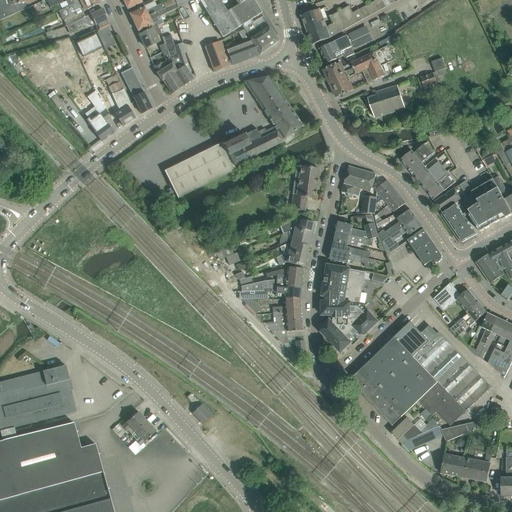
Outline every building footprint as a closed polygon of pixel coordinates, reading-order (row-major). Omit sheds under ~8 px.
[(4,0),(5,7),(0,7),(0,20),(23,10),(23,9),(22,3),(26,2),(25,0),(4,0)] [(85,11),(100,3),(98,0),(81,0),(71,5),(74,11),(83,7),(85,11)] [(140,0),(122,0),(124,3),(125,6),(126,7),(127,9),(142,2),(140,0)] [(168,6),(175,3),(174,0),(169,0),(146,11),(144,6),(138,9),(129,13),(130,15),(129,16),(130,18),(132,18),(134,23),(168,6)] [(237,28),(241,25),(261,13),(262,13),(253,0),(174,0),(175,3),(177,8),(178,8),(178,9),(192,0),(198,0),(222,38),(237,28)] [(331,38),(391,4),(395,1),(394,0),(375,0),(353,13),(349,6),(330,16),(334,23),(326,27),(325,23),(307,30),(312,45),(331,38)] [(151,21),(177,8),(175,3),(168,6),(134,23),(136,27),(135,28),(136,30),(137,31),(138,32),(153,26),(151,21)] [(106,14),(105,14),(103,9),(85,17),(66,26),(69,33),(78,29),(78,27),(85,24),(86,26),(88,27),(91,28),(95,26),(98,31),(110,26),(107,20),(108,19),(107,18),(107,16),(106,14)] [(307,30),(325,23),(324,22),(327,21),(326,18),(323,19),(320,9),(301,16),(307,30)] [(66,26),(85,17),(82,11),(63,20),(66,26)] [(249,38),(269,26),(261,13),(241,25),(248,36),(249,38)] [(146,48),(155,44),(158,42),(156,36),(161,34),(157,26),(139,35),(146,48)] [(278,41),(271,30),(269,26),(249,38),(260,55),(278,41)] [(349,34),(356,49),(373,41),(367,27),(349,34)] [(93,32),(75,41),(83,57),(101,49),(93,32)] [(386,39),(379,43),(382,49),(389,46),(401,41),(397,32),(386,39)] [(171,35),(162,38),(165,44),(167,50),(170,57),(174,65),(176,71),(175,72),(184,86),(194,79),(185,66),(187,64),(184,53),(178,55),(173,41),(171,35)] [(102,47),(113,43),(110,36),(100,39),(102,47)] [(260,55),(249,38),(248,36),(242,39),(241,37),(231,43),(228,37),(220,41),(205,47),(214,72),(232,65),(260,55)] [(327,64),(336,60),(337,59),(335,54),(351,47),(346,36),(336,41),(319,48),(327,64)] [(164,44),(159,46),(162,53),(167,50),(165,44),(164,44)] [(358,66),(329,80),(329,82),(337,98),(353,90),(349,80),(350,80),(349,77),(363,71),(369,83),(378,79),(384,76),(380,67),(395,60),(392,53),(389,46),(382,49),(374,53),(356,61),(358,66)] [(160,63),(153,66),(157,73),(162,81),(163,80),(172,94),(184,86),(175,72),(176,71),(174,65),(170,57),(167,50),(162,53),(166,61),(167,60),(170,65),(168,66),(167,64),(163,67),(160,63)] [(333,66),(324,70),(329,80),(358,66),(356,61),(343,67),(341,63),(333,66)] [(136,105),(141,114),(151,108),(140,85),(132,68),(121,73),(130,91),(136,105)] [(436,83),(433,72),(421,77),(424,87),(436,83)] [(265,113),(285,100),(269,76),(244,82),(265,113)] [(109,87),(115,100),(114,100),(120,111),(115,114),(117,117),(122,126),(135,118),(127,106),(130,104),(126,95),(119,82),(109,87)] [(81,86),(85,96),(92,93),(87,83),(81,86)] [(375,118),(405,107),(398,85),(382,90),(383,93),(368,98),(375,118)] [(97,109),(102,105),(97,95),(90,99),(97,109)] [(450,107),(458,104),(455,97),(447,100),(450,107)] [(234,166),(284,141),(285,144),(299,135),(295,130),(302,126),(285,100),(265,113),(274,127),(266,131),(264,129),(258,132),(257,129),(223,145),(222,143),(165,171),(178,199),(193,192),(236,170),(234,166)] [(71,121),(76,116),(68,107),(63,112),(71,121)] [(88,118),(86,120),(94,131),(102,141),(113,132),(105,121),(110,117),(105,109),(90,120),(88,118)] [(511,137),(501,144),(511,164),(511,137)] [(422,156),(431,148),(428,144),(426,146),(424,144),(414,153),(412,150),(400,160),(407,168),(419,159),(422,156)] [(511,164),(501,144),(495,147),(511,178),(511,164)] [(435,152),(434,151),(431,148),(422,156),(425,160),(435,152)] [(483,161),(487,168),(496,163),(492,157),(483,161)] [(414,176),(425,167),(419,159),(407,168),(414,176)] [(420,184),(444,165),(440,160),(428,170),(425,167),(414,176),(420,184)] [(427,192),(450,173),(444,165),(420,184),(427,192)] [(319,169),(300,166),(296,195),(293,195),(291,209),(304,211),(306,197),(315,198),(319,169)] [(371,192),(376,174),(349,167),(342,192),(348,194),(347,196),(353,197),(355,187),(371,192)] [(433,200),(445,191),(457,181),(450,173),(427,192),(433,200)] [(511,194),(509,196),(503,184),(498,177),(494,179),(511,212),(511,194)] [(511,214),(511,212),(494,179),(493,179),(481,186),(472,191),(473,192),(470,194),(475,202),(467,207),(472,215),(469,216),(480,232),(501,220),(501,221),(511,214)] [(388,205),(399,195),(387,180),(376,190),(388,205)] [(456,204),(463,198),(456,188),(443,196),(435,202),(442,213),(456,203),(456,204)] [(362,214),(374,214),(377,197),(364,195),(362,214)] [(395,213),(406,203),(399,195),(388,205),(395,213)] [(459,208),(466,203),(463,198),(456,204),(456,203),(442,213),(463,243),(477,234),(459,208)] [(390,237),(416,218),(410,209),(397,218),(400,222),(385,232),(384,230),(379,233),(381,238),(383,242),(390,237)] [(375,220),(376,224),(377,228),(390,222),(388,218),(382,221),(379,218),(375,220)] [(394,241),(401,237),(407,232),(409,236),(422,227),(416,218),(390,237),(383,242),(386,251),(387,255),(400,246),(397,243),(396,244),(394,241)] [(314,223),(304,221),(297,219),(288,222),(280,226),(284,234),(294,229),(312,233),(314,223)] [(372,240),(372,239),(378,237),(379,237),(378,234),(375,223),(374,223),(369,224),(364,225),(366,232),(352,229),(353,225),(337,221),(335,231),(357,236),(368,239),(372,240)] [(309,246),(312,233),(294,229),(284,234),(280,235),(280,236),(279,243),(279,244),(291,239),(290,242),(309,246)] [(407,240),(419,257),(425,265),(432,261),(433,262),(434,263),(436,263),(437,263),(439,262),(440,262),(441,260),(442,259),(442,257),(442,256),(441,254),(424,229),(407,240)] [(371,246),(372,240),(368,239),(357,236),(335,231),(333,240),(349,244),(357,246),(358,243),(371,246)] [(348,247),(349,244),(333,240),(331,249),(363,257),(365,251),(348,247)] [(289,252),(306,256),(309,246),(290,242),(280,247),(283,254),(289,252)] [(511,245),(510,242),(490,254),(492,256),(496,262),(500,260),(503,267),(504,269),(510,280),(511,279),(511,245)] [(220,260),(224,259),(233,255),(230,247),(214,254),(220,260)] [(363,257),(331,249),(329,259),(348,263),(349,259),(357,261),(365,263),(364,267),(370,268),(372,259),(363,257)] [(304,267),(304,266),(306,256),(289,252),(283,254),(286,260),(285,264),(304,267)] [(486,256),(476,263),(491,284),(496,280),(504,275),(502,271),(504,269),(503,267),(500,260),(496,262),(492,256),(490,254),(486,256)] [(368,271),(330,262),(322,295),(326,296),(325,301),(322,301),(322,315),(329,315),(329,319),(322,327),(321,332),(341,352),(352,342),(351,342),(356,337),(355,336),(359,333),(360,334),(365,334),(379,322),(360,302),(368,271)] [(238,271),(244,269),(241,263),(236,265),(238,271)] [(303,269),(293,268),(288,267),(287,270),(281,269),(266,274),(267,278),(275,275),(280,276),(280,277),(286,278),(302,279),(303,269)] [(239,281),(245,278),(242,272),(234,276),(239,281)] [(373,274),(372,281),(382,283),(389,277),(373,274)] [(301,289),(302,279),(286,278),(280,277),(279,281),(274,281),(265,282),(241,287),(243,291),(263,291),(263,287),(273,288),(273,287),(274,287),(301,289)] [(502,295),(509,300),(511,293),(511,286),(509,285),(502,295)] [(299,299),(301,289),(274,287),(273,292),(277,293),(277,294),(284,294),(284,297),(299,299)] [(467,312),(479,302),(468,290),(447,307),(451,312),(447,315),(451,320),(456,324),(459,321),(452,313),(458,307),(460,310),(464,308),(467,312)] [(263,299),(263,291),(243,291),(243,300),(263,299)] [(300,311),(300,301),(299,299),(284,297),(284,302),(283,302),(284,308),(272,309),(272,314),(300,311)] [(243,301),(242,301),(243,301),(255,315),(261,310),(252,300),(243,301)] [(479,319),(487,312),(480,304),(479,302),(467,312),(468,314),(459,321),(456,324),(452,327),(450,329),(457,337),(465,331),(461,327),(467,323),(470,326),(475,322),(479,319)] [(273,324),(301,321),(300,311),(272,314),(273,319),(284,318),(285,322),(273,322),(263,323),(267,327),(272,327),(272,328),(273,329),(273,324)] [(479,357),(498,318),(488,313),(482,327),(487,329),(482,342),(480,341),(476,350),(470,347),(469,349),(475,355),(479,357)] [(502,336),(508,323),(498,318),(479,357),(484,360),(493,340),(498,343),(502,336)] [(287,332),(302,331),(301,321),(273,324),(273,329),(272,328),(272,331),(270,331),(283,343),(288,343),(287,332)] [(412,357),(424,346),(427,342),(409,323),(398,334),(395,337),(353,377),(353,378),(356,381),(353,384),(352,385),(367,399),(393,426),(417,402),(418,401),(432,416),(436,412),(450,426),(464,412),(412,357)] [(506,378),(511,364),(511,325),(508,323),(502,336),(498,343),(489,363),(506,378)] [(491,387),(446,339),(439,332),(428,343),(427,342),(424,346),(412,357),(464,412),(491,387)] [(297,355),(305,354),(303,340),(295,341),(297,355)] [(65,365),(42,371),(0,382),(0,431),(76,412),(68,380),(69,380),(65,365)] [(193,413),(203,425),(213,416),(202,404),(193,413)] [(135,432),(147,421),(138,412),(122,426),(126,430),(131,427),(135,432)] [(438,427),(433,420),(421,431),(407,417),(396,427),(397,428),(391,433),(401,443),(406,441),(422,434),(438,427)] [(136,441),(140,445),(156,431),(147,421),(135,432),(131,435),(136,440),(136,441)] [(0,511),(113,511),(95,445),(80,449),(73,423),(64,425),(0,440),(0,511)] [(456,438),(471,431),(473,424),(466,425),(442,431),(438,427),(422,434),(406,441),(402,445),(409,451),(444,436),(446,442),(456,438)] [(491,463),(490,463),(492,454),(491,453),(492,450),(487,449),(485,462),(463,458),(459,477),(487,482),(491,463)] [(459,477),(463,458),(445,454),(441,473),(459,477)] [(511,467),(511,470),(511,476),(507,477),(507,475),(501,475),(501,496),(511,496),(511,467)]
